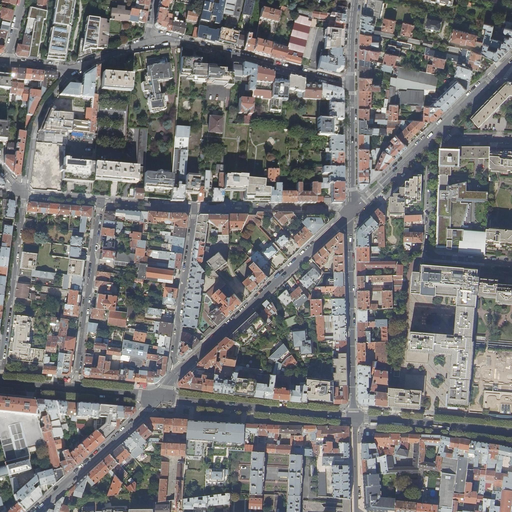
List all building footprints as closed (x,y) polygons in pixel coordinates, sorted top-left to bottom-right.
[(37,0),(36,5),(35,5),(35,9),(41,11),(42,7),(47,8),(48,0),(37,0)] [(56,0),(55,9),(52,24),(53,25),(53,28),(52,28),(49,42),(47,54),(47,56),(46,59),(52,60),(61,61),(64,61),(65,52),(67,53),(66,50),(69,28),(67,27),(68,25),(70,25),(71,15),(72,15),(72,13),(74,1),(66,0),(56,0)] [(168,3),(170,3),(171,0),(159,0),(158,6),(158,10),(165,11),(165,10),(166,9),(167,6),(168,5),(168,3)] [(212,0),(204,0),(198,28),(197,38),(201,40),(205,41),(207,29),(209,22),(212,0)] [(217,24),(221,25),(223,14),(226,0),(212,0),(209,22),(217,24)] [(238,17),(239,13),(236,12),(237,8),(240,9),(242,0),(240,0),(226,0),(223,14),(238,17)] [(245,0),(242,15),(251,17),(251,16),(255,2),(249,0),(247,0),(245,0)] [(363,0),(362,8),(362,13),(374,16),(384,18),(385,13),(386,7),(383,7),(384,0),(381,0),(363,0)] [(138,22),(145,23),(146,20),(148,7),(141,5),(140,9),(142,9),(143,9),(143,11),(141,11),(140,11),(138,22)] [(111,17),(114,17),(114,20),(114,21),(128,22),(129,22),(130,12),(125,11),(125,7),(117,6),(117,10),(111,9),(111,17)] [(337,11),(333,10),(333,14),(345,16),(346,8),(338,6),(337,11)] [(13,11),(1,8),(0,10),(0,13),(1,13),(0,18),(3,19),(2,22),(10,24),(12,16),(13,11)] [(31,8),(29,19),(35,20),(33,29),(33,32),(32,36),(31,40),(30,47),(28,57),(37,58),(37,57),(37,54),(40,40),(40,37),(41,29),(42,26),(43,20),(45,20),(46,12),(45,11),(41,11),(35,9),(31,8)] [(129,22),(138,23),(138,22),(140,11),(135,10),(136,8),(131,8),(130,12),(129,22)] [(189,9),(188,9),(187,15),(186,19),(186,20),(196,22),(197,17),(198,14),(197,13),(197,11),(194,10),(194,8),(193,8),(192,13),(188,12),(189,9)] [(280,13),(262,9),(260,18),(277,23),(280,13)] [(164,15),(168,16),(169,12),(165,11),(158,10),(156,19),(155,25),(157,28),(165,30),(167,20),(165,19),(166,17),(164,17),(164,15)] [(361,18),(360,27),(370,29),(374,30),(375,24),(375,22),(374,22),(374,20),(373,20),(374,16),(362,13),(361,18)] [(308,18),(308,16),(297,14),(294,23),(310,27),(311,19),(308,18)] [(336,16),(335,22),(344,24),(345,20),(345,16),(333,14),(330,14),(330,16),(335,17),(335,16),(336,16)] [(171,19),(168,18),(167,20),(165,30),(168,31),(171,31),(173,18),(174,18),(174,15),(172,15),(171,19)] [(96,49),(96,48),(97,34),(98,25),(99,19),(87,18),(86,22),(86,26),(85,33),(84,38),(83,40),(81,39),(80,39),(77,60),(84,57),(95,53),(96,49)] [(176,21),(176,19),(176,18),(174,18),(173,18),(171,31),(178,33),(183,35),(185,24),(182,24),(182,22),(179,22),(176,21)] [(393,32),(396,21),(388,19),(384,18),(381,30),(393,32)] [(427,18),(425,28),(440,31),(442,21),(427,18)] [(27,24),(26,28),(30,28),(30,29),(33,29),(35,20),(29,19),(28,19),(27,24)] [(106,20),(99,19),(98,25),(97,34),(96,48),(96,49),(103,49),(104,48),(104,46),(107,46),(109,24),(106,23),(106,20)] [(470,27),(470,24),(454,21),(453,27),(468,31),(470,27)] [(1,27),(0,27),(0,29),(8,31),(9,28),(10,24),(2,22),(1,27)] [(217,24),(209,22),(207,29),(216,31),(217,24)] [(412,36),(415,25),(403,22),(401,34),(412,36)] [(292,51),(303,54),(310,27),(294,23),(288,45),(287,49),(284,61),(290,63),(291,60),(290,58),(292,51)] [(486,27),(485,30),(492,31),(493,25),(484,23),(483,26),(486,27)] [(309,59),(317,28),(315,27),(310,27),(303,54),(302,57),(309,59)] [(511,35),(511,28),(502,27),(502,28),(502,30),(503,30),(504,32),(508,33),(510,32),(511,34),(511,36),(511,35)] [(249,40),(251,29),(249,28),(248,32),(244,47),(243,51),(248,52),(253,53),(255,41),(256,39),(254,39),(254,42),(249,40)] [(0,37),(7,38),(8,31),(0,29),(0,37)] [(216,31),(207,29),(205,41),(211,42),(214,43),(214,42),(216,31)] [(238,33),(220,29),(220,30),(217,42),(226,45),(235,47),(235,45),(238,33)] [(341,38),(341,35),(341,30),(333,29),(329,29),(326,29),(325,50),(328,50),(340,50),(341,38)] [(450,40),(475,46),(476,41),(467,38),(468,34),(468,33),(468,32),(453,29),(450,40)] [(375,30),(374,34),(393,38),(394,34),(375,30)] [(496,46),(508,49),(511,44),(511,35),(511,36),(509,35),(509,37),(504,36),(503,41),(500,40),(490,38),(491,35),(492,31),(485,30),(482,42),(484,43),(491,44),(496,46)] [(244,32),(239,31),(238,33),(235,45),(244,47),(248,32),(244,32)] [(360,42),(360,47),(371,50),(372,46),(379,46),(379,42),(372,42),(372,40),(379,40),(379,37),(372,35),(369,35),(360,33),(360,42)] [(477,35),(468,33),(468,34),(467,38),(476,41),(479,41),(480,36),(477,36),(477,35)] [(24,35),(22,45),(30,47),(31,40),(28,39),(28,36),(24,35)] [(412,44),(390,39),(390,43),(391,43),(391,45),(400,47),(410,49),(412,44)] [(271,45),(255,41),(253,53),(261,56),(268,57),(271,45)] [(481,52),(496,60),(502,54),(508,49),(496,46),(495,50),(491,49),(491,48),(490,48),(491,44),(484,43),(481,52)] [(22,45),(18,44),(15,53),(18,56),(22,57),(28,57),(30,47),(22,45)] [(399,56),(400,47),(391,45),(388,44),(388,48),(387,50),(385,49),(385,53),(399,56)] [(285,48),(283,47),(281,47),(280,49),(278,49),(279,46),(272,45),(271,45),(268,57),(277,59),(284,61),(287,49),(285,48)] [(360,52),(360,57),(370,60),(371,58),(377,59),(379,51),(374,50),(371,50),(360,47),(360,52)] [(445,59),(463,63),(465,63),(465,61),(466,58),(468,50),(462,48),(461,55),(463,55),(462,57),(429,50),(430,48),(426,47),(425,54),(425,55),(430,56),(435,57),(445,59)] [(144,52),(133,54),(132,71),(146,69),(147,74),(145,74),(146,77),(144,78),(145,83),(141,83),(142,92),(146,91),(146,94),(149,96),(149,97),(148,97),(147,98),(147,99),(149,112),(165,110),(164,105),(162,94),(159,95),(156,79),(159,79),(169,77),(170,77),(169,69),(173,69),(169,48),(164,49),(154,50),(144,52)] [(340,53),(340,50),(328,50),(328,57),(327,57),(324,58),(321,57),(317,70),(340,76),(343,74),(343,58),(342,58),(342,55),(343,55),(343,53),(342,53),(340,53)] [(468,50),(466,58),(480,62),(482,55),(471,51),(468,50)] [(291,60),(290,63),(293,64),(300,66),(302,57),(303,54),(292,51),(290,58),(291,60)] [(383,62),(395,65),(396,57),(400,58),(400,56),(399,56),(385,53),(383,62)] [(360,61),(359,64),(369,66),(370,63),(374,64),(374,65),(377,66),(378,61),(370,60),(360,57),(360,61)] [(428,63),(426,72),(431,73),(433,65),(443,67),(445,59),(435,57),(433,65),(428,63)] [(193,59),(181,58),(180,74),(189,75),(189,77),(195,78),(195,80),(201,80),(201,82),(205,82),(206,67),(200,66),(200,60),(196,60),(196,61),(193,61),(193,59)] [(467,66),(473,68),(477,70),(480,62),(466,58),(465,61),(468,62),(467,66)] [(397,77),(400,66),(395,65),(383,62),(381,69),(392,71),(392,69),(395,69),(393,77),(397,77)] [(455,78),(466,89),(467,88),(468,87),(470,81),(471,75),(473,68),(467,66),(464,65),(465,63),(463,63),(462,65),(457,64),(455,75),(465,78),(465,80),(455,78)] [(245,65),(242,64),(242,67),(241,77),(245,77),(245,76),(248,77),(248,86),(245,85),(245,91),(243,91),(243,92),(246,92),(246,91),(253,92),(254,77),(255,67),(245,65)] [(369,66),(359,64),(359,70),(359,76),(368,78),(368,69),(372,70),(372,67),(369,66)] [(98,65),(95,67),(92,99),(89,133),(89,134),(94,134),(98,95),(96,95),(98,78),(99,78),(100,65),(98,65)] [(426,72),(400,66),(397,77),(393,77),(391,76),(391,81),(389,90),(388,99),(387,104),(395,105),(397,92),(401,89),(434,90),(435,91),(439,74),(431,73),(426,72)] [(80,84),(75,84),(74,97),(92,99),(95,67),(83,74),(82,87),(80,86),(80,84)] [(214,67),(206,67),(205,82),(206,82),(207,81),(211,81),(211,84),(224,85),(224,87),(231,87),(231,80),(232,74),(225,73),(224,73),(224,71),(214,70),(214,67)] [(232,68),(232,74),(231,80),(233,81),(234,77),(241,77),(242,67),(237,67),(236,67),(236,68),(232,68)] [(271,100),(272,83),(273,73),(273,72),(265,70),(255,67),(254,77),(253,92),(252,98),(271,100)] [(21,70),(18,69),(17,81),(17,82),(18,82),(19,80),(24,81),(25,70),(21,70)] [(38,71),(32,71),(30,81),(42,82),(44,72),(38,71)] [(41,92),(40,100),(49,88),(57,79),(57,76),(56,73),(50,73),(44,72),(42,82),(41,87),(42,87),(41,92)] [(130,75),(103,73),(101,88),(130,90),(132,73),(130,73),(130,75)] [(272,83),(271,100),(269,112),(280,113),(281,102),(283,101),(286,102),(286,97),(287,89),(288,80),(288,78),(288,77),(278,75),(273,73),(272,83)] [(0,75),(0,88),(10,90),(10,83),(11,79),(11,77),(6,76),(3,76),(0,75)] [(295,78),(289,76),(288,77),(288,78),(288,80),(287,89),(297,91),(297,98),(286,97),(286,102),(286,103),(302,104),(302,99),(303,85),(304,80),(295,78)] [(359,76),(359,89),(372,89),(381,90),(381,87),(379,85),(375,85),(375,84),(370,84),(370,82),(372,82),(373,78),(371,78),(368,78),(359,76)] [(440,106),(444,110),(461,94),(466,89),(455,78),(454,78),(456,81),(448,89),(446,87),(444,89),(446,91),(439,97),(430,106),(440,106)] [(511,82),(506,82),(503,85),(501,87),(470,118),(479,128),(510,96),(511,96),(511,82)] [(303,85),(302,99),(319,100),(320,97),(321,86),(308,83),(308,85),(303,85)] [(74,97),(75,84),(69,84),(59,95),(74,97)] [(332,88),(321,85),(321,86),(320,97),(324,97),(325,97),(328,97),(328,93),(331,93),(331,95),(330,95),(329,97),(342,98),(342,96),(342,92),(340,90),(332,88)] [(359,89),(359,107),(370,107),(371,107),(372,89),(359,89)] [(435,91),(434,90),(401,89),(397,92),(395,105),(398,105),(412,105),(416,105),(430,106),(439,97),(438,95),(435,91)] [(25,126),(27,126),(29,122),(32,116),(34,111),(37,103),(40,100),(41,92),(29,91),(28,98),(31,98),(30,101),(28,101),(26,116),(25,126)] [(334,120),(342,120),(342,114),(342,98),(329,97),(328,97),(325,97),(325,99),(325,100),(326,100),(329,100),(329,110),(332,110),(331,111),(332,113),(329,113),(329,119),(334,120)] [(252,100),(239,99),(238,111),(237,119),(240,120),(240,114),(241,111),(243,109),(246,110),(248,112),(248,114),(249,115),(249,116),(250,116),(252,100)] [(386,114),(385,119),(398,120),(398,105),(395,105),(387,104),(387,108),(386,114)] [(424,107),(423,121),(424,121),(433,121),(436,118),(444,110),(440,106),(430,106),(416,105),(416,109),(416,111),(420,111),(421,111),(421,107),(424,107)] [(66,131),(71,132),(72,121),(73,115),(52,113),(55,110),(52,107),(50,110),(48,109),(39,131),(55,133),(65,134),(66,131)] [(359,114),(359,118),(370,118),(370,116),(370,107),(359,107),(359,114)] [(91,109),(86,108),(84,122),(72,121),(71,132),(89,134),(91,109)] [(222,118),(209,118),(208,132),(221,133),(222,118)] [(329,137),(334,137),(334,124),(334,120),(329,119),(319,118),(317,118),(317,136),(329,137)] [(359,125),(359,132),(370,133),(372,133),(378,134),(379,128),(367,127),(367,123),(373,123),(373,119),(370,118),(359,118),(359,125)] [(381,134),(383,135),(388,135),(394,136),(395,134),(396,131),(399,126),(401,122),(402,120),(398,120),(385,119),(378,119),(378,123),(387,124),(387,129),(379,128),(378,134),(381,134)] [(406,127),(414,134),(419,129),(410,123),(408,125),(405,122),(405,120),(402,120),(401,122),(406,127)] [(413,120),(410,123),(419,129),(426,123),(424,121),(423,121),(413,120)] [(397,136),(404,143),(408,140),(410,138),(411,137),(414,134),(406,127),(403,130),(399,126),(396,131),(399,134),(397,136)] [(170,200),(170,201),(175,201),(182,202),(184,192),(184,189),(185,176),(186,167),(187,150),(189,128),(176,127),(172,173),(178,174),(177,184),(177,185),(177,190),(171,190),(170,200)] [(147,129),(140,128),(139,145),(137,167),(144,168),(147,129)] [(189,128),(187,150),(194,151),(194,147),(200,148),(201,147),(201,141),(202,129),(189,128)] [(25,132),(18,132),(17,142),(18,142),(18,140),(20,141),(19,144),(16,144),(16,149),(18,149),(18,153),(22,154),(25,132)] [(370,133),(359,132),(359,147),(376,149),(374,158),(377,158),(381,149),(380,148),(375,147),(374,146),(373,146),(370,146),(370,133)] [(375,169),(383,169),(390,162),(398,154),(407,146),(404,143),(397,136),(395,134),(394,136),(388,135),(388,136),(388,138),(391,139),(395,143),(393,145),(391,143),(383,151),(383,150),(375,169)] [(342,147),(342,137),(334,137),(329,137),(329,149),(325,149),(325,153),(330,153),(342,154),(342,147)] [(8,153),(15,154),(15,153),(16,149),(16,144),(12,144),(9,144),(8,153)] [(366,158),(372,159),(374,159),(374,158),(376,149),(359,147),(359,150),(359,158),(366,158)] [(446,147),(441,151),(440,175),(449,175),(451,175),(452,166),(456,166),(455,167),(457,167),(457,166),(458,166),(459,159),(469,159),(469,161),(470,161),(473,161),(473,158),(489,159),(490,154),(490,151),(490,147),(489,147),(489,148),(480,148),(480,147),(475,147),(446,147)] [(511,154),(511,155),(511,152),(507,152),(503,152),(503,154),(497,153),(497,152),(490,151),(490,154),(489,159),(489,167),(490,167),(490,169),(500,170),(500,171),(508,171),(511,170),(511,154)] [(15,157),(13,174),(16,177),(19,176),(22,154),(18,153),(15,153),(15,154),(15,157)] [(342,162),(342,154),(330,153),(330,167),(328,167),(328,166),(327,166),(327,168),(334,168),(342,168),(342,162)] [(43,168),(44,155),(37,154),(36,168),(43,168)] [(5,156),(4,164),(9,169),(13,174),(15,157),(10,156),(10,155),(7,155),(7,156),(5,156)] [(68,159),(64,158),(62,180),(92,183),(93,179),(94,164),(69,161),(69,160),(68,159)] [(366,158),(359,158),(359,163),(359,169),(370,169),(372,169),(372,159),(366,158)] [(134,167),(94,163),(94,164),(93,179),(131,182),(133,182),(136,182),(137,174),(137,167),(134,167)] [(216,202),(222,202),(223,191),(224,176),(225,166),(220,165),(217,165),(216,173),(219,173),(218,189),(212,189),(211,202),(216,202)] [(343,176),(342,168),(334,168),(327,168),(322,168),(322,174),(330,174),(330,176),(328,176),(328,178),(322,178),(322,184),(333,184),(343,184),(343,176)] [(363,189),(383,169),(375,169),(373,169),(373,175),(371,176),(369,176),(369,174),(370,174),(370,169),(359,169),(359,176),(359,187),(363,189)] [(264,170),(264,175),(267,175),(267,183),(277,183),(277,170),(264,170)] [(156,174),(144,173),(144,175),(143,187),(143,190),(143,198),(148,198),(161,199),(170,200),(171,190),(172,175),(161,174),(160,173),(159,172),(158,172),(157,173),(156,173),(156,174)] [(410,182),(407,182),(406,192),(406,207),(409,207),(410,205),(414,205),(414,203),(417,203),(417,200),(422,200),(422,175),(418,175),(418,177),(414,177),(414,180),(410,180),(410,182)] [(459,252),(485,254),(485,247),(486,232),(466,230),(466,226),(471,226),(472,204),(461,203),(461,200),(488,201),(488,192),(467,191),(467,181),(449,186),(449,175),(440,175),(438,246),(447,246),(447,249),(452,249),(452,246),(456,246),(459,246),(459,252)] [(188,193),(197,194),(198,186),(198,177),(185,176),(184,189),(184,192),(188,193)] [(224,176),(223,191),(227,191),(227,190),(239,191),(240,190),(244,190),(245,180),(245,176),(238,176),(228,176),(224,176)] [(244,190),(244,198),(252,199),(252,198),(254,199),(257,199),(258,184),(263,184),(263,182),(245,180),(244,190)] [(406,192),(407,182),(395,193),(391,197),(390,214),(405,214),(406,207),(406,192)] [(269,184),(263,184),(258,184),(257,199),(263,200),(263,199),(268,199),(269,184)] [(268,199),(268,203),(274,203),(279,203),(279,192),(279,187),(279,185),(277,185),(274,185),(274,190),(275,191),(275,194),(273,194),(273,193),(271,192),(271,189),(269,189),(270,188),(270,187),(272,187),(272,185),(269,184),(268,199)] [(296,194),(296,203),(305,203),(314,204),(314,197),(314,195),(315,184),(311,184),(310,194),(308,194),(308,192),(307,192),(307,194),(300,193),(300,184),(296,184),(296,190),(296,194)] [(314,197),(314,204),(325,204),(327,204),(340,204),(343,202),(343,184),(333,184),(322,184),(315,184),(314,195),(319,195),(319,189),(330,188),(330,199),(328,199),(328,197),(327,197),(322,197),(321,197),(314,197)] [(133,196),(133,198),(139,199),(142,199),(143,198),(143,190),(134,189),(134,190),(133,196)] [(279,192),(279,203),(296,203),(296,194),(296,190),(289,190),(289,193),(279,192)] [(2,208),(6,209),(15,210),(16,203),(13,200),(6,200),(2,199),(2,208)] [(38,212),(39,202),(31,202),(28,204),(27,211),(38,212)] [(49,213),(50,203),(45,203),(39,202),(38,212),(49,213)] [(60,214),(60,204),(54,204),(50,203),(49,213),(60,214)] [(70,215),(71,205),(66,205),(60,204),(60,214),(70,215)] [(81,216),(82,206),(77,206),(71,205),(70,215),(81,216)] [(357,236),(357,247),(370,247),(370,235),(381,224),(385,224),(386,224),(386,214),(384,205),(383,205),(377,211),(358,229),(357,231),(357,236)] [(87,217),(92,217),(93,207),(82,206),(81,216),(80,230),(80,232),(81,232),(86,233),(86,228),(87,217)] [(5,218),(14,219),(14,215),(15,210),(6,209),(5,218)] [(129,210),(127,210),(126,217),(125,219),(133,220),(134,211),(129,210)] [(105,215),(104,221),(115,222),(116,216),(116,212),(114,211),(105,211),(105,215)] [(137,211),(134,211),(133,220),(140,222),(142,211),(137,211)] [(175,226),(186,228),(187,224),(188,217),(185,214),(169,213),(165,213),(147,212),(146,222),(157,224),(157,220),(165,221),(165,222),(166,222),(167,223),(170,224),(171,223),(172,222),(173,222),(176,221),(175,225),(175,226)] [(259,221),(264,212),(261,212),(257,212),(256,215),(253,221),(258,227),(260,224),(259,221)] [(294,215),(292,212),(284,212),(279,212),(275,217),(282,225),(288,219),(297,218),(294,215)] [(208,222),(209,214),(201,214),(198,217),(196,228),(192,259),(194,259),(199,264),(203,262),(204,254),(205,255),(205,253),(204,252),(204,251),(209,252),(209,247),(205,247),(208,225),(207,223),(208,222)] [(228,233),(229,215),(222,215),(217,215),(209,214),(208,222),(215,226),(220,226),(220,225),(222,225),(222,226),(223,226),(223,235),(228,235),(228,233)] [(245,222),(248,215),(239,215),(235,215),(229,215),(228,233),(230,233),(230,228),(242,229),(245,222)] [(256,215),(248,215),(245,222),(251,225),(253,221),(256,215)] [(305,226),(314,235),(321,229),(327,223),(323,215),(294,215),(297,218),(303,224),(305,226)] [(424,221),(424,215),(417,215),(405,215),(405,222),(404,247),(404,253),(412,253),(412,242),(423,243),(423,233),(412,233),(413,221),(424,221)] [(103,225),(103,228),(121,230),(122,223),(115,222),(104,221),(103,225)] [(3,235),(12,236),(12,229),(13,226),(4,225),(3,235)] [(174,237),(185,238),(186,233),(186,228),(175,226),(171,226),(170,226),(169,227),(170,227),(170,228),(175,229),(174,233),(173,233),(173,234),(174,234),(174,237)] [(308,241),(314,235),(305,226),(304,228),(292,239),(300,248),(308,241)] [(113,237),(114,237),(114,232),(123,233),(124,231),(121,230),(103,228),(102,232),(102,235),(113,237)] [(486,232),(485,247),(499,248),(500,248),(500,246),(502,247),(505,247),(505,248),(511,248),(511,231),(506,231),(506,232),(499,231),(486,229),(486,232)] [(81,237),(81,232),(80,232),(73,231),(71,246),(74,246),(82,247),(83,237),(81,237)] [(132,239),(138,240),(141,240),(141,233),(139,233),(137,233),(133,232),(133,234),(131,234),(130,237),(133,237),(132,239)] [(340,232),(311,258),(321,269),(327,263),(327,258),(331,255),(330,254),(333,252),(334,253),(334,256),(333,256),(334,273),(345,273),(344,252),(344,234),(340,232)] [(283,234),(275,242),(280,247),(281,248),(285,244),(290,241),(283,234)] [(3,235),(1,248),(10,249),(11,243),(12,236),(3,235)] [(113,237),(102,235),(101,241),(105,242),(104,250),(114,251),(116,243),(112,243),(113,237)] [(173,245),(184,246),(184,243),(185,238),(174,237),(170,236),(162,235),(162,238),(173,239),(173,241),(172,241),(171,242),(173,243),(173,245)] [(228,243),(228,235),(223,235),(217,235),(214,235),(214,243),(228,243)] [(138,240),(136,248),(145,249),(146,241),(141,240),(138,240)] [(171,253),(183,254),(183,251),(184,246),(173,245),(167,244),(167,248),(170,249),(170,251),(172,251),(171,253)] [(278,251),(277,251),(272,245),(271,245),(262,253),(263,253),(261,255),(267,261),(268,260),(269,260),(273,256),(278,251)] [(80,259),(82,247),(74,246),(71,246),(69,258),(70,258),(80,259)] [(0,257),(9,258),(9,252),(10,249),(1,248),(0,247),(0,257)] [(357,253),(357,262),(377,262),(381,262),(381,257),(371,257),(371,256),(372,256),(372,253),(370,253),(370,250),(373,250),(375,252),(381,251),(381,247),(379,247),(370,247),(357,247),(357,253)] [(175,268),(180,269),(181,265),(183,254),(171,253),(164,252),(147,249),(146,255),(152,256),(153,258),(158,259),(158,258),(168,259),(168,264),(147,261),(147,257),(144,256),(145,249),(136,248),(136,254),(134,263),(140,263),(160,266),(175,268)] [(100,253),(99,259),(102,259),(114,261),(114,265),(132,267),(133,263),(134,263),(136,254),(131,254),(114,251),(104,250),(103,254),(100,253)] [(22,260),(21,268),(32,270),(36,270),(38,253),(23,251),(22,260)] [(260,269),(268,262),(267,261),(261,255),(257,251),(250,258),(260,269)] [(212,271),(207,274),(209,276),(220,277),(215,271),(227,262),(219,252),(207,262),(213,270),(212,271)] [(0,266),(7,268),(8,263),(9,258),(0,257),(0,266)] [(85,260),(80,259),(70,258),(68,275),(73,275),(83,277),(83,276),(82,276),(84,260),(85,260)] [(250,258),(249,258),(245,262),(255,273),(252,275),(253,276),(250,278),(248,275),(247,276),(249,278),(243,283),(253,293),(261,285),(268,278),(263,273),(260,269),(250,258)] [(194,259),(192,259),(191,266),(189,277),(187,293),(201,295),(205,296),(207,296),(210,299),(212,296),(220,289),(225,284),(220,277),(218,282),(206,294),(201,293),(202,291),(203,291),(203,289),(202,289),(202,288),(200,287),(201,283),(203,284),(204,283),(204,280),(201,279),(202,274),(205,271),(199,264),(194,259)] [(357,269),(357,277),(366,276),(366,268),(387,268),(396,268),(396,267),(396,262),(381,262),(377,262),(357,262),(357,269)] [(140,263),(138,279),(154,281),(173,283),(175,268),(160,266),(140,263)] [(433,265),(421,265),(421,269),(421,273),(413,272),(411,294),(447,296),(451,296),(454,268),(480,270),(480,269),(433,265)] [(310,270),(307,274),(314,282),(321,275),(314,267),(310,270)] [(454,268),(451,296),(450,306),(458,307),(474,308),(474,307),(477,307),(478,292),(479,275),(480,270),(454,268)] [(36,270),(32,270),(32,275),(55,279),(56,273),(36,270)] [(480,271),(480,270),(479,275),(478,292),(477,307),(478,294),(497,296),(496,302),(511,303),(511,285),(505,285),(498,284),(498,281),(489,280),(485,280),(480,280),(480,279),(479,279),(480,271)] [(109,282),(114,283),(115,274),(113,273),(97,271),(97,276),(96,280),(109,282)] [(330,287),(345,287),(345,281),(345,273),(334,273),(334,279),(331,277),(329,281),(330,282),(330,287)] [(68,275),(65,274),(63,289),(70,290),(71,290),(73,275),(68,275)] [(314,282),(307,274),(303,277),(300,280),(307,288),(314,282)] [(83,284),(84,277),(83,277),(73,275),(71,290),(82,291),(83,284)] [(358,283),(358,292),(365,291),(365,283),(379,282),(382,282),(393,282),(393,288),(371,288),(370,290),(370,291),(378,291),(383,291),(393,291),(402,291),(403,275),(397,275),(391,275),(379,276),(376,276),(373,276),(366,276),(357,277),(358,283)] [(99,287),(98,293),(107,295),(108,291),(109,288),(108,288),(109,282),(96,280),(95,286),(99,287)] [(29,284),(18,282),(16,294),(16,297),(32,300),(35,300),(35,295),(34,295),(34,294),(28,293),(29,284)] [(177,292),(178,289),(165,287),(164,297),(176,299),(177,292)] [(290,296),(292,301),(294,299),(295,301),(302,296),(300,293),(302,291),(299,287),(294,291),(290,296)] [(333,299),(345,299),(345,293),(345,287),(330,287),(316,287),(313,291),(321,291),(322,292),(330,292),(333,290),(334,290),(334,292),(332,293),(333,299)] [(238,306),(242,303),(232,291),(230,293),(232,295),(230,298),(228,298),(220,289),(212,296),(219,303),(220,303),(221,304),(222,303),(224,305),(221,308),(218,305),(217,305),(216,304),(215,304),(218,307),(227,317),(238,306)] [(81,298),(82,291),(71,290),(70,290),(68,304),(80,306),(81,298)] [(290,296),(286,290),(282,293),(278,297),(286,306),(292,301),(290,296)] [(358,301),(358,310),(368,309),(375,309),(376,309),(378,309),(378,304),(370,304),(370,293),(372,293),(373,294),(378,294),(378,291),(370,291),(365,291),(358,292),(358,301)] [(383,308),(387,308),(393,308),(393,291),(383,291),(383,308)] [(96,308),(106,309),(110,310),(117,311),(117,310),(116,310),(117,296),(107,295),(98,293),(96,308)] [(201,295),(187,293),(185,311),(182,326),(184,326),(187,327),(192,327),(195,328),(197,328),(198,319),(196,319),(196,318),(198,318),(200,303),(198,302),(199,301),(200,301),(201,295)] [(44,295),(41,294),(40,301),(48,302),(60,303),(60,296),(47,294),(44,295)] [(295,301),(293,303),(294,305),(296,309),(308,299),(304,294),(302,296),(295,301)] [(164,297),(157,296),(157,299),(163,300),(163,304),(175,306),(176,299),(164,297)] [(311,317),(316,316),(322,316),(321,299),(311,299),(311,317)] [(326,316),(331,316),(333,316),(346,316),(345,307),(345,299),(333,299),(331,299),(332,315),(326,314),(326,316)] [(265,302),(263,304),(266,308),(272,315),(277,310),(272,303),(271,304),(267,300),(265,302)] [(79,316),(80,306),(68,304),(66,304),(65,314),(79,316)] [(104,320),(106,309),(96,308),(92,307),(91,314),(91,318),(104,320)] [(218,325),(227,317),(218,307),(212,312),(208,315),(218,325)] [(474,308),(458,307),(458,311),(456,335),(463,336),(463,332),(464,328),(462,328),(463,315),(468,315),(468,316),(471,317),(470,336),(472,337),(474,312),(474,308)] [(165,314),(165,310),(148,308),(148,314),(161,316),(162,313),(165,314)] [(263,311),(259,315),(267,323),(268,325),(272,321),(268,318),(272,315),(266,308),(263,311)] [(376,320),(388,319),(387,308),(383,308),(379,309),(379,315),(375,315),(376,317),(376,320)] [(358,313),(358,322),(376,322),(376,326),(382,326),(388,326),(388,319),(376,320),(376,317),(368,318),(368,309),(358,310),(358,313)] [(117,311),(110,310),(108,325),(110,325),(125,327),(127,317),(127,312),(117,311)] [(241,324),(227,337),(240,343),(244,345),(247,342),(257,333),(267,323),(259,315),(255,311),(241,324)] [(46,351),(46,350),(31,348),(32,344),(30,344),(30,343),(29,343),(29,340),(28,340),(29,328),(31,328),(32,317),(27,316),(27,315),(23,315),(23,316),(16,315),(15,316),(14,316),(13,324),(18,325),(17,328),(17,329),(15,338),(16,338),(16,342),(11,342),(10,347),(10,351),(9,356),(12,359),(20,360),(44,363),(45,356),(46,351)] [(295,319),(297,319),(297,315),(282,321),(284,325),(286,328),(296,323),(295,319)] [(463,336),(456,335),(455,342),(454,347),(454,352),(453,359),(452,373),(452,378),(451,378),(450,391),(450,393),(449,405),(455,405),(462,406),(468,406),(473,337),(472,337),(470,336),(471,317),(468,316),(468,315),(463,315),(462,328),(464,328),(463,332),(463,336)] [(320,340),(346,340),(346,327),(346,316),(333,316),(333,336),(324,337),(323,322),(328,322),(328,321),(331,321),(331,316),(326,316),(322,316),(316,316),(317,341),(320,340)] [(69,319),(62,318),(61,324),(59,334),(57,337),(48,335),(46,350),(46,351),(56,352),(57,343),(61,343),(60,352),(65,353),(65,350),(67,336),(68,329),(69,319)] [(90,322),(89,322),(88,331),(97,332),(97,329),(98,323),(90,322)] [(160,322),(159,334),(171,337),(172,329),(173,324),(160,322)] [(358,330),(358,343),(370,342),(378,342),(378,340),(374,340),(373,341),(371,341),(371,327),(376,327),(376,326),(376,322),(358,322),(358,330)] [(380,342),(388,342),(388,326),(382,326),(383,340),(380,340),(380,341),(380,342)] [(138,330),(130,328),(129,332),(135,333),(134,340),(144,342),(146,333),(137,332),(138,330)] [(210,328),(203,334),(205,337),(212,330),(210,328)] [(76,338),(77,331),(68,329),(67,336),(76,338)] [(306,329),(291,330),(293,348),(299,348),(300,356),(313,355),(312,338),(307,339),(306,329)] [(186,333),(182,332),(181,335),(180,341),(185,342),(186,343),(191,335),(186,333)] [(429,351),(431,351),(432,345),(433,333),(410,332),(409,349),(408,349),(407,361),(428,363),(429,351)] [(156,334),(155,333),(155,336),(160,337),(159,345),(156,344),(156,346),(169,349),(170,343),(171,337),(159,334),(156,334)] [(448,351),(454,352),(454,347),(455,342),(456,335),(450,335),(433,333),(432,345),(431,351),(435,352),(435,350),(448,351)] [(192,349),(200,342),(196,338),(191,335),(186,343),(188,344),(192,349)] [(74,346),(76,338),(67,336),(65,350),(68,350),(74,351),(74,346)] [(223,341),(218,345),(217,357),(221,358),(236,360),(237,357),(229,356),(229,357),(226,356),(227,352),(229,352),(230,351),(229,351),(230,349),(229,348),(234,344),(237,346),(236,347),(236,348),(234,356),(237,356),(239,346),(240,343),(227,337),(223,341)] [(96,338),(94,348),(107,350),(107,347),(108,344),(108,340),(108,339),(104,339),(104,343),(100,342),(100,338),(96,338)] [(156,346),(124,340),(122,349),(122,355),(129,356),(147,359),(148,354),(163,356),(168,357),(169,352),(169,349),(156,346)] [(337,353),(347,353),(346,346),(346,340),(320,340),(320,343),(326,343),(326,344),(332,344),(332,346),(336,346),(336,351),(332,351),(332,354),(337,353)] [(511,343),(475,340),(469,406),(469,411),(473,411),(473,412),(480,413),(488,414),(490,396),(499,396),(499,398),(511,398),(511,343)] [(185,342),(180,341),(178,356),(183,358),(190,351),(192,349),(188,344),(186,346),(186,345),(185,345),(184,345),(185,342)] [(358,354),(358,365),(368,366),(376,367),(377,366),(377,362),(367,360),(367,359),(366,359),(366,358),(366,349),(378,349),(378,362),(388,363),(388,342),(380,342),(378,342),(370,342),(358,343),(358,354)] [(283,344),(269,357),(276,361),(288,350),(283,344)] [(205,358),(198,364),(206,365),(203,375),(207,376),(206,383),(204,390),(210,391),(214,391),(215,381),(210,380),(210,379),(212,378),(212,375),(210,373),(209,373),(207,373),(208,369),(210,367),(212,367),(214,369),(213,371),(214,371),(214,372),(214,374),(216,375),(216,369),(217,361),(217,357),(218,345),(205,358)] [(109,378),(118,379),(119,371),(110,370),(111,361),(107,361),(108,354),(121,356),(122,355),(122,349),(107,347),(107,350),(106,354),(103,378),(109,378)] [(72,363),(74,351),(68,350),(68,354),(65,353),(64,358),(62,375),(68,375),(71,373),(72,363)] [(57,374),(62,375),(64,358),(65,353),(60,353),(58,366),(54,366),(55,362),(50,362),(50,357),(45,356),(44,363),(43,373),(57,374)] [(86,377),(90,377),(92,367),(94,355),(86,353),(84,370),(83,374),(86,377)] [(96,377),(103,378),(106,354),(102,353),(102,356),(100,356),(98,368),(92,367),(90,377),(96,377)] [(340,386),(347,386),(347,368),(347,353),(337,353),(337,359),(333,359),(333,360),(333,362),(333,367),(336,367),(336,373),(333,373),(333,385),(338,385),(338,381),(339,381),(339,385),(339,386),(340,386)] [(148,371),(147,382),(151,382),(154,383),(158,381),(163,377),(160,374),(163,356),(148,354),(147,359),(146,366),(149,366),(148,371)] [(120,379),(126,380),(127,369),(128,367),(126,367),(126,369),(122,368),(123,360),(129,361),(129,356),(122,355),(121,356),(119,371),(118,379),(120,379)] [(286,359),(282,364),(290,368),(296,361),(292,355),(286,359)] [(146,366),(147,359),(129,356),(129,361),(128,364),(141,366),(146,366)] [(215,381),(214,391),(226,393),(234,394),(236,383),(238,373),(233,372),(232,380),(220,379),(218,377),(219,375),(220,375),(220,370),(221,370),(222,366),(224,364),(235,366),(236,360),(221,358),(221,360),(220,361),(217,361),(216,369),(216,375),(215,381)] [(308,387),(307,398),(316,399),(323,399),(334,401),(333,385),(333,373),(331,373),(331,367),(333,367),(333,362),(333,360),(329,360),(329,361),(322,361),(321,374),(317,374),(316,380),(313,380),(313,379),(313,378),(313,377),(312,375),(311,375),(310,374),(308,375),(307,374),(305,377),(306,382),(308,385),(308,387)] [(276,361),(272,375),(276,375),(279,375),(282,364),(276,361)] [(204,382),(206,383),(207,376),(203,375),(206,365),(198,364),(188,374),(178,383),(179,387),(202,390),(204,382)] [(365,404),(369,405),(369,396),(370,395),(370,394),(372,386),(373,383),(369,383),(369,378),(371,378),(371,369),(376,370),(376,367),(368,366),(358,365),(358,381),(358,383),(358,401),(361,404),(365,404)] [(127,369),(126,380),(131,380),(134,381),(135,373),(134,373),(135,369),(131,366),(130,368),(129,368),(129,370),(127,369)] [(236,383),(234,394),(240,395),(245,395),(246,386),(246,382),(247,376),(247,373),(248,371),(249,368),(242,367),(242,370),(239,370),(239,373),(238,373),(236,383)] [(246,386),(245,395),(250,396),(255,397),(256,385),(257,374),(261,374),(261,369),(249,368),(248,371),(247,373),(247,376),(246,382),(246,386)] [(135,373),(134,381),(137,381),(139,381),(147,382),(148,371),(144,371),(144,370),(142,369),(142,371),(141,370),(140,374),(135,373)] [(370,395),(369,396),(369,405),(375,405),(382,406),(388,407),(388,405),(388,389),(388,372),(383,371),(382,373),(381,373),(381,371),(376,370),(373,383),(372,386),(370,394),(370,395)] [(262,375),(261,374),(257,374),(256,385),(255,397),(264,398),(265,398),(273,399),(275,387),(275,380),(276,375),(272,375),(271,375),(269,387),(267,386),(267,384),(261,383),(262,375)] [(408,404),(408,406),(416,407),(420,407),(420,405),(421,396),(424,397),(425,376),(405,374),(404,390),(402,404),(408,404)] [(292,390),(290,401),(295,401),(304,402),(307,402),(307,398),(308,387),(308,385),(306,382),(300,382),(300,386),(289,384),(288,390),(289,390),(292,390)] [(334,401),(334,404),(345,404),(348,401),(348,392),(347,386),(340,386),(340,388),(341,388),(341,392),(338,392),(338,387),(339,386),(339,385),(338,385),(333,385),(334,401)] [(275,387),(273,399),(282,400),(284,400),(290,401),(292,390),(289,390),(288,390),(287,390),(285,390),(286,388),(275,387)] [(388,389),(388,405),(399,406),(405,406),(408,406),(408,404),(402,404),(404,390),(400,390),(397,390),(388,389)] [(25,398),(0,395),(0,438),(7,462),(29,456),(28,449),(36,446),(44,444),(42,433),(41,429),(36,413),(33,399),(25,398)] [(511,398),(499,398),(499,396),(490,396),(488,414),(489,415),(492,416),(493,416),(495,416),(499,417),(503,418),(506,418),(511,417),(511,398)] [(38,400),(33,399),(36,413),(42,411),(44,417),(42,417),(41,419),(42,420),(41,420),(42,422),(42,421),(43,423),(44,425),(44,427),(43,428),(41,429),(42,433),(51,430),(49,423),(47,415),(43,400),(38,400)] [(48,401),(43,400),(47,415),(49,414),(49,415),(51,420),(57,418),(56,415),(58,414),(54,401),(48,401)] [(61,402),(54,401),(58,414),(63,415),(63,417),(63,418),(65,417),(64,415),(65,402),(61,402)] [(72,403),(65,402),(64,415),(71,416),(71,420),(71,421),(76,421),(75,417),(76,403),(72,403)] [(87,404),(76,403),(75,417),(80,417),(80,416),(85,417),(85,416),(88,416),(88,417),(93,417),(93,418),(97,419),(98,405),(87,404)] [(96,431),(104,440),(111,433),(114,431),(116,407),(105,406),(98,405),(97,419),(101,419),(101,423),(96,423),(96,430),(96,431)] [(124,407),(116,407),(114,431),(119,426),(120,418),(125,418),(125,421),(135,412),(134,408),(124,407)] [(151,418),(144,423),(150,430),(152,429),(164,429),(164,418),(157,418),(151,418)] [(185,420),(164,418),(164,429),(164,432),(170,432),(170,430),(172,430),(173,430),(173,432),(173,435),(177,435),(177,432),(184,432),(184,431),(187,431),(188,420),(185,420)] [(49,423),(51,430),(53,437),(60,436),(63,435),(61,430),(61,428),(60,425),(59,420),(49,423)] [(196,421),(188,420),(187,431),(187,435),(187,438),(186,444),(186,456),(202,457),(203,441),(208,441),(208,440),(214,440),(217,441),(219,431),(226,431),(227,423),(223,422),(208,421),(196,421)] [(141,426),(137,430),(145,439),(148,442),(154,442),(163,443),(163,442),(159,441),(159,439),(151,438),(150,439),(148,437),(153,433),(150,430),(144,423),(141,426)] [(237,423),(227,423),(226,431),(219,431),(217,441),(214,440),(213,445),(228,447),(228,449),(229,449),(229,450),(245,451),(245,424),(237,423)] [(248,451),(253,452),(257,452),(259,425),(252,424),(245,424),(245,451),(248,451)] [(265,425),(259,425),(257,452),(261,452),(265,452),(276,453),(277,445),(277,444),(278,442),(276,442),(276,443),(275,443),(275,444),(263,444),(264,436),(273,436),(273,433),(276,433),(274,440),(278,441),(279,436),(281,425),(265,425)] [(294,455),(295,436),(303,436),(303,426),(297,426),(281,425),(279,436),(278,441),(278,442),(277,444),(277,445),(276,453),(291,454),(294,455)] [(319,445),(316,445),(316,434),(317,426),(309,426),(303,426),(303,436),(295,436),(294,455),(303,455),(317,456),(319,457),(319,445)] [(334,426),(317,426),(316,434),(333,434),(341,433),(349,433),(349,430),(349,427),(334,426)] [(42,433),(44,444),(55,484),(64,476),(60,462),(56,449),(55,446),(54,441),(53,437),(51,430),(42,433)] [(79,445),(87,455),(95,447),(104,440),(96,431),(95,430),(79,445)] [(130,437),(138,446),(144,452),(154,442),(148,442),(145,439),(137,430),(133,434),(130,437)] [(333,434),(316,434),(316,445),(319,445),(323,445),(323,444),(323,442),(326,442),(327,440),(331,439),(331,438),(336,438),(336,442),(339,442),(349,443),(349,438),(349,433),(341,433),(333,434)] [(391,440),(391,433),(384,433),(378,433),(376,434),(375,443),(377,446),(382,445),(386,446),(387,441),(391,440)] [(409,442),(409,434),(403,434),(391,433),(391,440),(387,441),(386,446),(389,446),(391,447),(391,444),(393,444),(392,447),(394,447),(394,453),(389,453),(386,454),(387,457),(393,456),(395,454),(396,454),(401,449),(398,445),(398,442),(404,443),(404,444),(403,444),(402,449),(408,450),(409,442)] [(397,473),(418,472),(418,462),(419,462),(420,450),(419,450),(421,434),(414,434),(409,434),(409,442),(415,443),(414,451),(413,451),(413,452),(414,453),(413,467),(394,467),(393,465),(396,465),(396,464),(395,454),(393,456),(387,457),(388,473),(397,473)] [(418,462),(418,472),(418,475),(423,476),(423,468),(440,471),(442,456),(437,455),(436,461),(434,461),(434,463),(424,461),(425,451),(425,445),(440,445),(442,435),(434,435),(421,434),(419,450),(420,450),(419,462),(418,462)] [(55,446),(56,449),(66,447),(63,435),(60,436),(60,439),(54,441),(55,446)] [(443,456),(457,458),(458,454),(461,438),(458,438),(442,435),(440,445),(437,455),(442,456),(443,456)] [(144,452),(138,446),(130,437),(128,439),(122,444),(130,453),(131,454),(135,459),(144,452)] [(456,474),(456,475),(454,493),(465,494),(467,469),(467,467),(469,457),(471,440),(467,439),(461,438),(458,454),(457,458),(456,474)] [(472,440),(471,440),(469,457),(470,458),(470,463),(474,463),(477,441),(475,440),(472,440)] [(483,442),(477,441),(474,463),(473,467),(478,467),(479,455),(480,455),(480,453),(482,453),(481,463),(486,464),(488,458),(490,442),(483,442)] [(350,454),(349,443),(339,442),(339,448),(333,449),(333,442),(326,442),(326,444),(323,444),(323,445),(323,449),(323,453),(327,453),(342,453),(342,455),(344,455),(344,457),(327,457),(323,457),(323,465),(332,466),(334,466),(339,466),(343,466),(350,466),(350,454)] [(495,443),(490,442),(488,458),(494,459),(495,457),(495,454),(498,455),(500,444),(495,443)] [(176,444),(163,443),(162,454),(171,455),(171,456),(175,456),(176,455),(186,456),(186,444),(176,444)] [(362,453),(362,459),(370,459),(375,458),(379,457),(379,453),(377,453),(369,454),(369,448),(376,448),(378,448),(377,446),(375,443),(369,443),(362,443),(362,453)] [(55,484),(44,444),(36,446),(38,452),(42,451),(45,463),(47,463),(46,464),(48,471),(43,472),(46,484),(50,483),(53,486),(55,484)] [(117,448),(110,454),(122,467),(124,465),(122,462),(131,454),(130,453),(122,444),(117,448)] [(496,472),(501,472),(504,456),(507,456),(511,457),(510,464),(511,464),(511,446),(509,446),(500,444),(498,455),(498,458),(496,470),(496,472)] [(68,457),(76,465),(82,460),(87,455),(79,445),(68,455),(68,457)] [(385,455),(386,454),(389,453),(394,453),(394,447),(392,447),(391,447),(389,446),(389,450),(384,450),(385,455)] [(402,449),(401,449),(396,454),(399,454),(399,459),(406,458),(408,456),(409,451),(408,450),(402,449)] [(60,462),(64,476),(67,473),(76,465),(68,457),(68,455),(66,451),(64,452),(62,452),(64,461),(60,462)] [(257,452),(253,452),(252,465),(252,469),(251,477),(251,480),(251,494),(262,494),(275,495),(275,492),(263,492),(264,481),(264,478),(264,469),(264,466),(265,452),(261,452),(257,452)] [(107,457),(103,461),(111,470),(116,466),(119,469),(122,467),(110,454),(107,457)] [(303,455),(294,455),(291,454),(290,467),(290,470),(290,473),(289,477),(289,479),(289,482),(289,489),(289,493),(287,511),(300,511),(301,493),(302,480),(302,471),(303,455)] [(363,466),(363,474),(377,474),(388,473),(387,457),(386,454),(385,455),(384,455),(383,456),(380,456),(380,462),(381,468),(376,468),(376,462),(375,458),(370,459),(362,459),(363,466)] [(319,457),(317,456),(317,469),(320,469),(323,470),(323,471),(325,471),(325,467),(323,467),(323,465),(323,457),(319,457)] [(443,456),(442,471),(456,474),(457,458),(443,456)] [(494,459),(488,458),(486,464),(486,465),(486,468),(486,469),(493,470),(494,459)] [(27,461),(6,466),(8,475),(11,475),(21,472),(21,473),(29,471),(29,470),(30,469),(27,461)] [(96,467),(89,473),(87,480),(93,486),(109,472),(112,476),(113,476),(115,477),(108,496),(118,495),(120,490),(121,490),(122,488),(121,487),(123,483),(111,470),(103,461),(96,467)] [(183,499),(185,462),(178,461),(175,500),(183,499)] [(161,466),(161,472),(159,502),(161,502),(166,501),(168,462),(161,462),(161,466)] [(0,477),(8,475),(6,466),(0,467),(0,477)] [(333,479),(333,498),(340,498),(340,494),(344,494),(344,497),(344,498),(350,499),(350,481),(350,466),(343,466),(343,469),(339,469),(339,466),(334,466),(332,466),(332,467),(333,469),(333,479)] [(125,476),(128,474),(123,468),(120,471),(125,476)] [(206,469),(206,474),(210,474),(210,481),(224,482),(225,475),(228,475),(228,470),(206,469)] [(317,469),(318,496),(326,497),(325,471),(323,471),(323,470),(320,469),(317,469)] [(467,469),(465,494),(464,501),(476,503),(477,492),(472,492),(471,493),(469,493),(470,490),(471,490),(472,482),(471,482),(471,479),(479,480),(480,470),(479,470),(473,469),(473,470),(467,469)] [(486,469),(486,471),(485,480),(494,481),(496,472),(496,470),(493,470),(486,469)] [(475,511),(474,511),(481,511),(483,498),(484,490),(485,480),(486,471),(480,470),(479,480),(477,492),(476,503),(475,511)] [(503,476),(502,487),(501,489),(511,491),(511,487),(511,471),(508,471),(508,473),(508,476),(503,476)] [(35,476),(37,486),(42,485),(46,484),(43,472),(34,474),(35,476)] [(438,500),(437,511),(451,511),(454,493),(456,475),(442,472),(441,478),(438,500)] [(501,472),(496,472),(494,481),(493,486),(502,487),(503,476),(508,476),(508,473),(501,472)] [(89,473),(77,484),(74,495),(83,498),(87,480),(89,473)] [(377,474),(363,474),(365,506),(365,508),(367,511),(376,511),(395,511),(396,501),(379,499),(377,474)] [(16,504),(24,511),(38,500),(40,497),(37,486),(35,476),(14,495),(15,503),(16,504)] [(12,478),(9,479),(12,490),(17,488),(18,488),(15,477),(12,478)] [(127,487),(130,491),(135,491),(136,483),(132,478),(127,481),(128,482),(129,482),(131,484),(127,487)] [(494,481),(485,480),(484,490),(492,491),(493,486),(494,481)] [(74,495),(77,484),(69,491),(71,495),(68,506),(62,505),(60,511),(69,511),(71,507),(74,495)] [(424,490),(417,489),(416,502),(415,511),(437,511),(438,500),(430,500),(430,504),(422,503),(424,490)] [(500,500),(498,511),(510,511),(511,506),(511,500),(511,490),(511,491),(501,489),(501,492),(500,500)] [(492,491),(491,499),(500,500),(501,492),(492,491)] [(210,496),(208,496),(207,506),(230,503),(230,493),(228,493),(225,494),(226,495),(222,496),(221,494),(214,495),(214,497),(210,497),(210,496)] [(465,494),(454,493),(451,511),(462,511),(463,510),(463,507),(462,507),(461,511),(457,511),(458,501),(464,502),(464,501),(465,494)] [(60,511),(62,505),(65,495),(55,504),(56,505),(55,510),(50,509),(49,509),(48,511),(60,511)] [(208,496),(205,496),(203,496),(203,500),(198,500),(198,497),(194,498),(194,506),(207,507),(207,506),(208,496)] [(187,498),(184,499),(184,509),(193,509),(194,506),(194,498),(190,498),(190,502),(187,502),(187,498)] [(249,511),(251,511),(251,508),(262,509),(262,499),(250,498),(249,511)] [(483,498),(481,511),(484,511),(486,507),(485,507),(485,505),(490,505),(491,499),(483,498)] [(498,511),(500,500),(491,499),(490,505),(488,511),(498,511)] [(396,501),(395,511),(415,511),(416,502),(396,501)] [(154,503),(154,509),(153,511),(169,511),(170,505),(160,505),(156,505),(156,503),(154,503)]
